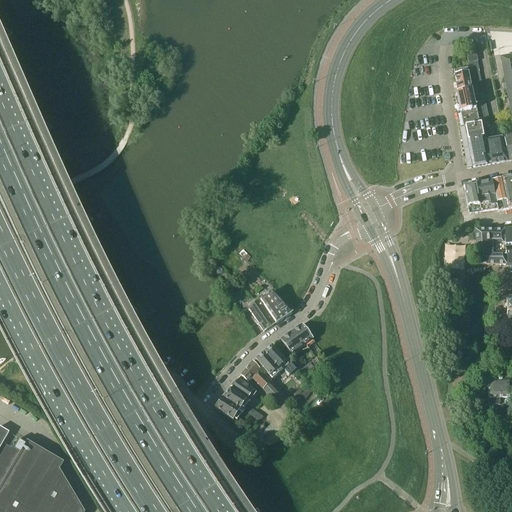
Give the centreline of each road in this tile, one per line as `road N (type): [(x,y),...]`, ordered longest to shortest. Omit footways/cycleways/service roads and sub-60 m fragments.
road 1 (motorway): [(225,511),(119,333),(0,69)]
road 2 (motorway): [(193,511),(93,338),(0,133)]
road 3 (residential): [(136,511),(204,406),(253,349),(310,305),(332,250),(366,225)]
road 4 (motorway): [(0,221),(66,360),(155,511)]
road 5 (motorway): [(0,284),(124,511)]
road 6 (residential): [(458,178),(443,52),(451,37),(479,35)]
road 7 (tertiary): [(389,0),(362,22),(339,62),(333,134)]
road 8 (unclassified): [(0,407),(50,437),(94,511)]
